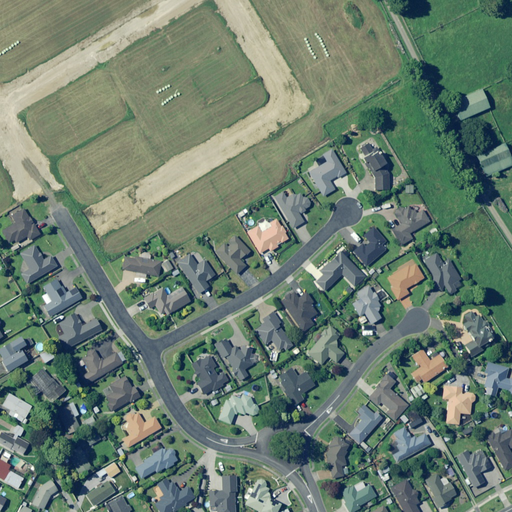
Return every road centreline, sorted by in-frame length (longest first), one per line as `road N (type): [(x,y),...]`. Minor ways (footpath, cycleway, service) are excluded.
road 1 (unknown): [(227,0),(284,90),(283,107),(71,235)]
road 2 (residential): [(350,210),(267,286),(147,351)]
road 3 (unknown): [(0,104),(178,0)]
road 4 (residential): [(419,319),(384,342),(301,434)]
road 5 (residential): [(58,213),(147,351)]
road 6 (residential): [(147,351),(184,418),(202,434),(262,450)]
